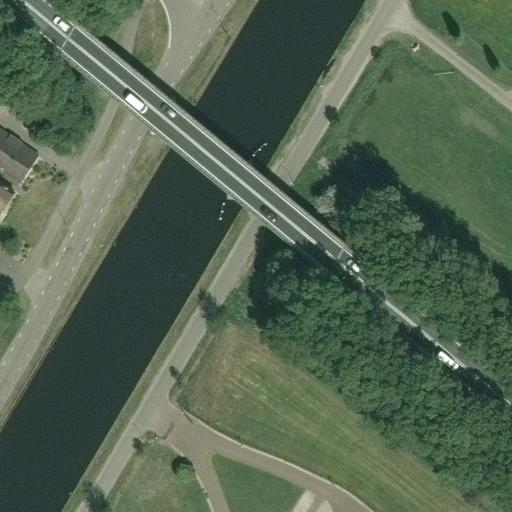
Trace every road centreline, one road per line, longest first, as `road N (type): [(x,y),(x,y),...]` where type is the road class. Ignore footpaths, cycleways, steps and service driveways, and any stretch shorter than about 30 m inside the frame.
road 1 (trunk): [(511,406),(21,0)]
road 2 (unclassified): [(86,511),(392,0)]
road 3 (tertiary): [(0,386),(139,122),(208,19)]
